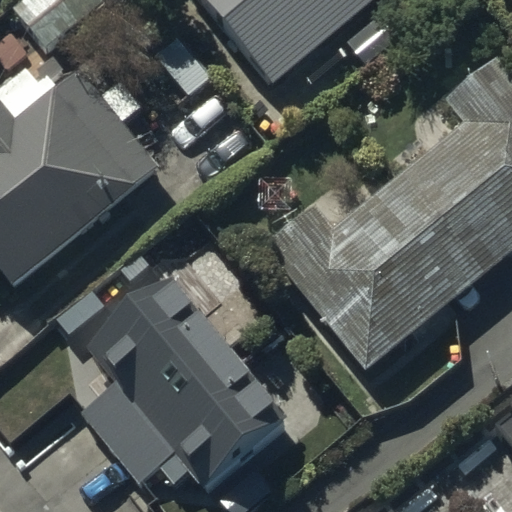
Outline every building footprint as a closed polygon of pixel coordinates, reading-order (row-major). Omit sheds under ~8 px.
[(90,0),(34,0),(11,18),(45,60),(102,15),(90,0)] [(191,0),(274,98),(382,7),(376,0),(191,0)] [(464,137),(401,188),(483,288),(511,264),(511,92),(496,73),(446,114),(464,137)] [(0,284),(13,301),(159,180),(79,84),(15,137),(0,118),(0,284)] [(265,262),(365,385),(483,288),(401,188),(333,241),(316,221),(265,262)] [(83,421),(111,455),(228,359),(170,290),(86,360),(102,380),(92,388),(105,403),(83,421)] [(228,359),(111,455),(140,494),(159,478),(173,495),(188,483),(203,502),(290,431),(228,359)] [(511,511),(511,428),(496,442),(511,461),(511,511)]
